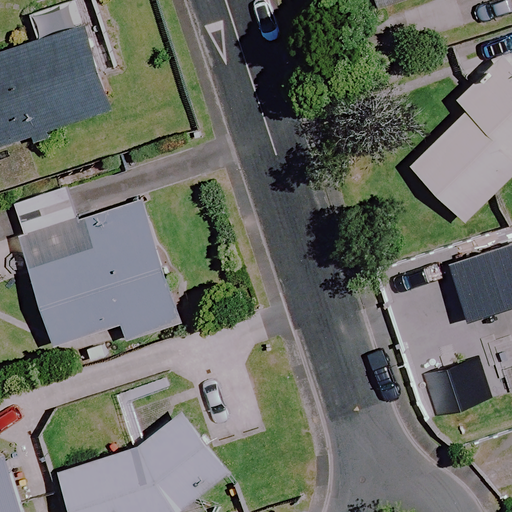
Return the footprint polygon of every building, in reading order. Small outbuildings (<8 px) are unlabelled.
[(382,0),(386,10),(413,0),(382,0)] [(0,147),(114,110),(86,27),(0,55),(0,147)] [(511,55),(408,165),(467,220),(511,171),(511,55)] [(56,343),(122,322),(127,339),(184,322),(173,288),(145,197),(81,217),(70,184),(12,202),(56,343)] [(511,239),(457,257),(475,312),(511,299),(511,239)] [(174,511),(232,472),(188,410),(139,444),(58,473),(71,511),(174,511)] [(0,511),(26,511),(11,459),(0,462),(0,511)]
